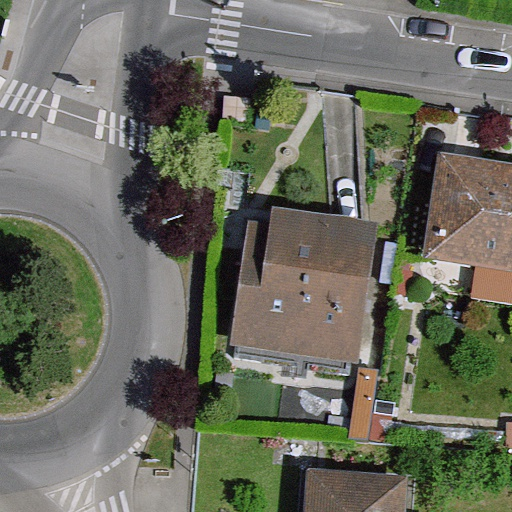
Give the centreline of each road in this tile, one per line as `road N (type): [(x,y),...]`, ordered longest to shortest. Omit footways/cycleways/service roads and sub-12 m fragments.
road 1 (residential): [(511,65),(147,10)]
road 2 (tertiary): [(132,258),(147,10)]
road 3 (tertiary): [(105,416),(126,389),(143,341),(145,307),(132,258)]
road 4 (tertiary): [(132,258),(114,229),(78,198),(4,177)]
road 5 (tertiary): [(48,30),(4,177)]
